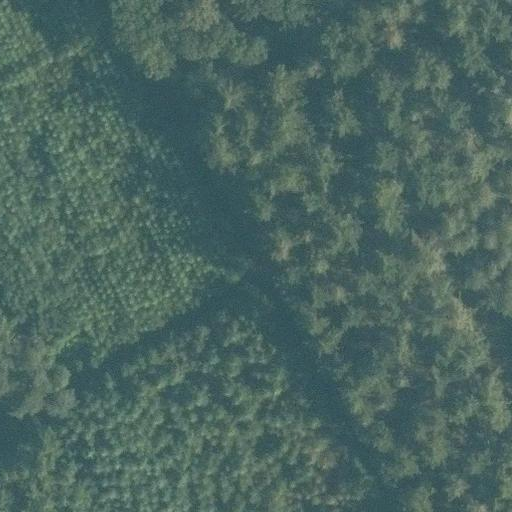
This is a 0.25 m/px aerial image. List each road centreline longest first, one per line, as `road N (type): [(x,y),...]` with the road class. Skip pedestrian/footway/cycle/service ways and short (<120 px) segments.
road 1 (track): [(0,422),(511,125)]
road 2 (track): [(385,511),(119,0)]
